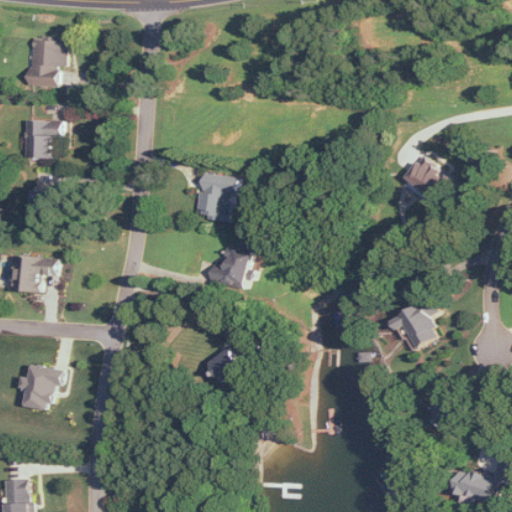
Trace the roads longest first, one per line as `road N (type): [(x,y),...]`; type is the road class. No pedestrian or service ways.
road 1 (residential): [(154,3),(141,220),(103,417),(99,511)]
road 2 (residential): [(196,0),(62,0)]
road 3 (residential): [(511,220),(493,312),(500,348)]
